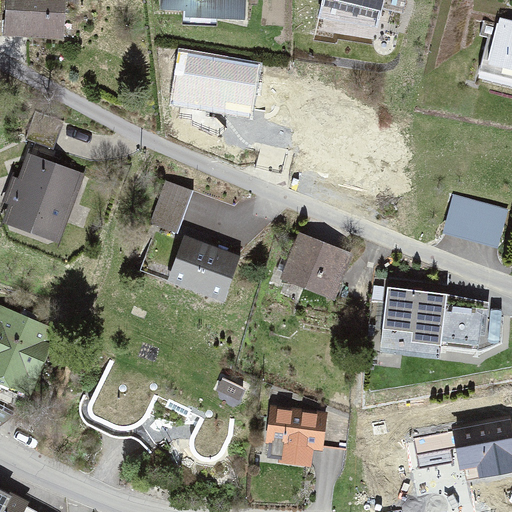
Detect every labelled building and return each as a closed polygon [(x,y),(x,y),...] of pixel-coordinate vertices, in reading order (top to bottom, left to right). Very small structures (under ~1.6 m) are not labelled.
[(59,0),(2,0),(1,44),(58,46),(59,0)] [(241,0),(151,0),(149,21),(238,32),(241,0)] [(383,0),(323,0),(319,18),(378,27),(383,0)] [(497,26),(480,22),(475,41),(481,42),(471,81),(511,91),(511,20),(499,18),(497,26)] [(256,78),(176,60),(164,112),(245,130),(256,78)] [(80,183),(24,159),(0,215),(0,228),(51,251),(80,183)] [(243,206),(166,187),(142,284),(219,303),(243,206)] [(504,214),(455,199),(442,243),(491,257),(504,214)] [(351,264),(297,239),(273,290),(327,315),(351,264)] [(473,322),(402,287),(385,323),(456,358),(473,322)] [(52,339),(0,314),(0,390),(23,401),(52,339)] [(226,442),(107,371),(77,422),(98,447),(133,445),(172,454),(173,477),(195,493),(234,486),(226,442)] [(319,421),(270,416),(264,472),(313,477),(319,421)] [(496,449),(403,475),(412,511),(433,511),(508,491),(496,449)] [(14,505),(0,496),(0,511),(11,511),(14,505)]
